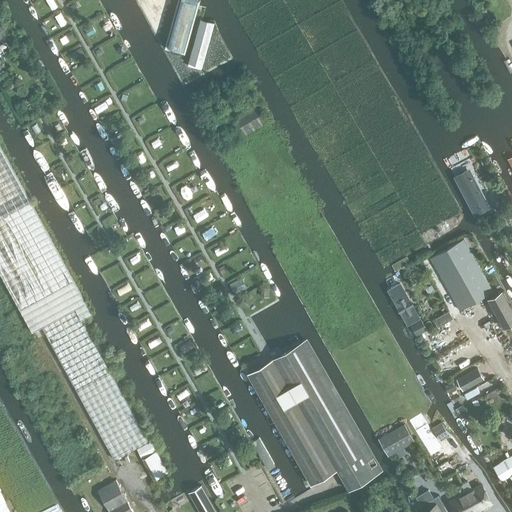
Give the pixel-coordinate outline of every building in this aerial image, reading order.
[(179,0),(167,44),(183,49),(195,7),(196,0),(179,0)] [(200,19),(188,63),(202,66),(214,23),(203,19),(200,19)] [(91,23),(83,27),(88,35),(95,31),(91,23)] [(215,35),(204,75),(216,78),(227,38),(215,35)] [(237,139),(268,122),(257,103),(226,121),(237,139)] [(161,139),(153,142),(158,153),(165,150),(161,139)] [(0,145),(0,271),(33,330),(41,325),(75,307),(82,318),(92,313),(0,145)] [(478,214),(491,207),(470,167),(457,174),(453,176),(474,216),(478,214)] [(197,219),(208,215),(206,209),(195,213),(197,219)] [(430,257),(459,310),(493,291),(493,290),(464,238),(430,257)] [(386,289),(406,324),(418,317),(399,282),(386,289)] [(269,295),(270,286),(261,286),(261,295),(269,295)] [(511,306),(502,290),(489,298),(505,326),(511,322),(511,306)] [(248,307),(252,300),(245,295),(240,302),(248,307)] [(41,325),(114,458),(148,440),(82,318),(75,307),(41,325)] [(453,318),(449,311),(443,314),(447,321),(453,318)] [(417,335),(427,329),(421,318),(411,323),(417,335)] [(172,325),(166,328),(169,334),(175,331),(172,325)] [(375,474),(299,342),(248,371),(311,483),(337,468),(349,489),(375,474)] [(446,351),(436,357),(444,369),(454,363),(446,351)] [(483,378),(478,368),(457,379),(463,389),(483,378)] [(453,381),(446,385),(450,393),(457,389),(453,381)] [(476,386),(464,393),(467,399),(479,392),(476,386)] [(477,398),(472,401),(475,407),(480,404),(477,398)] [(438,412),(431,403),(425,406),(419,423),(430,427),(433,425),(438,412)] [(464,403),(455,408),(460,417),(469,412),(464,403)] [(453,450),(460,446),(441,421),(417,436),(436,466),(455,453),(453,450)] [(404,422),(378,437),(389,456),(415,440),(404,422)] [(267,468),(274,464),(259,437),(252,441),(267,468)] [(137,448),(142,457),(156,450),(151,440),(137,448)] [(156,450),(142,457),(142,458),(153,479),(167,470),(156,450)] [(511,454),(493,466),(502,481),(509,476),(511,474),(511,454)] [(109,510),(109,511),(131,511),(133,511),(116,479),(97,489),(109,510)] [(461,483),(476,511),(480,511),(483,509),(482,507),(491,502),(480,482),(472,487),(468,479),(461,483)] [(476,511),(461,483),(455,486),(458,493),(450,498),(457,511),(476,511)] [(201,484),(189,491),(200,511),(212,511),(216,510),(201,484)] [(421,503),(432,496),(428,489),(417,496),(421,503)] [(9,511),(0,493),(0,511),(9,511)] [(422,511),(440,511),(439,509),(444,506),(438,495),(427,501),(430,506),(422,511)]
